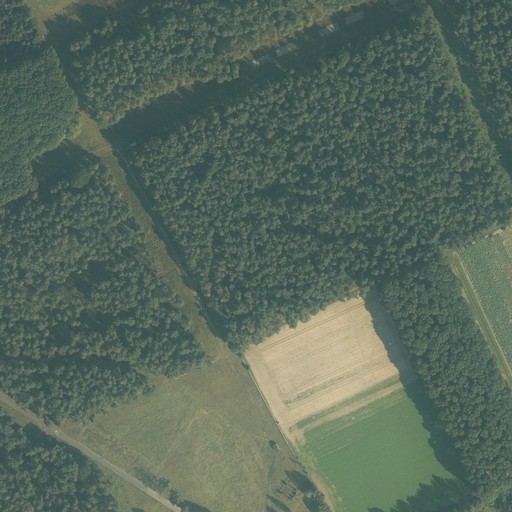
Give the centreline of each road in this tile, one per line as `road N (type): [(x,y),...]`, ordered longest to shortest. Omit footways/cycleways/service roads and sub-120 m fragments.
road 1 (track): [(433,0),(0,201)]
road 2 (track): [(119,145),(224,351),(56,431)]
road 3 (track): [(511,220),(237,345)]
road 4 (track): [(511,135),(452,5),(430,15),(435,25)]
road 5 (track): [(54,430),(182,511)]
